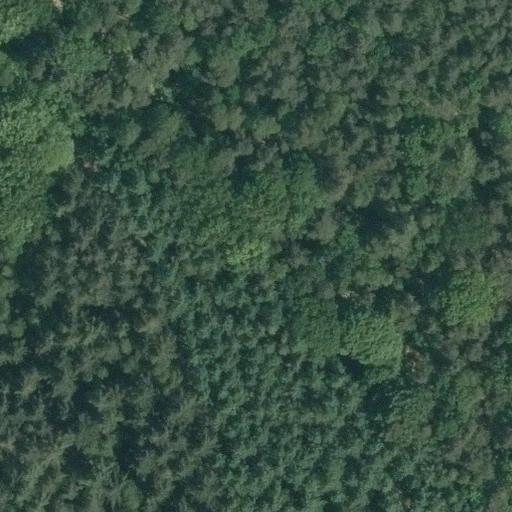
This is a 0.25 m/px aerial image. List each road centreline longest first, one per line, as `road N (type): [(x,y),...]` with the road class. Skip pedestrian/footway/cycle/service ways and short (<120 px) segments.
road 1 (track): [(0,87),(98,196),(153,292),(218,511)]
road 2 (track): [(511,185),(349,20)]
